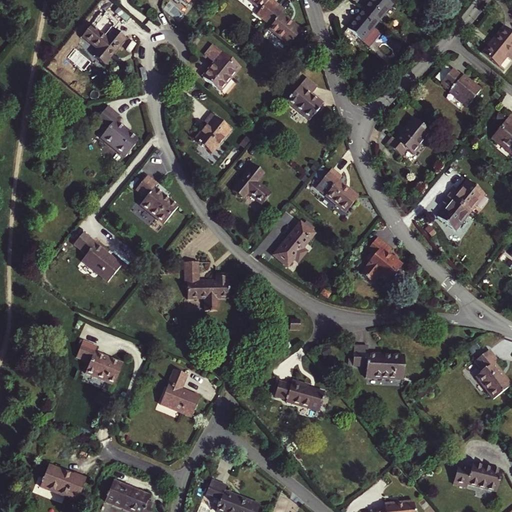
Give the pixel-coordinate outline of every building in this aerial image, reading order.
[(262,21),(276,4),(270,0),(245,0),(257,10),(254,14),(262,21)] [(371,0),(365,8),(379,20),(395,1),(393,0),(371,0)] [(287,45),(299,30),(280,13),(283,10),(276,4),(262,21),(269,26),(266,29),(287,45)] [(349,28),(363,39),(379,20),(365,8),(349,28)] [(91,56),(102,64),(124,37),(113,29),(105,38),(89,25),(80,36),(96,49),(91,56)] [(484,52),(501,66),(511,51),(511,31),(505,26),(484,52)] [(201,76),(217,90),(237,65),(211,43),(202,54),(212,62),(201,76)] [(451,91),(469,105),(482,89),(464,75),(454,68),(442,82),(452,90),(451,91)] [(307,120),(321,103),(309,94),(315,87),(303,78),(284,102),(307,120)] [(122,157),(136,140),(113,120),(116,116),(104,106),(92,121),(98,125),(99,124),(104,129),(97,137),(122,157)] [(193,139),(210,152),(229,129),(210,114),(203,122),(205,124),(193,139)] [(511,114),(493,136),(511,151),(511,114)] [(407,149),(413,154),(432,131),(414,117),(396,138),(394,136),(388,143),(403,154),(407,149)] [(267,198),(276,188),(262,177),(269,168),(258,160),(237,185),(248,194),(253,188),(267,198)] [(344,211),(356,196),(337,180),(340,176),(329,167),(316,184),(325,192),(322,194),(344,211)] [(142,204),(165,223),(179,205),(157,186),(159,184),(149,175),(139,188),(148,197),(142,204)] [(471,212),(485,195),(467,180),(458,192),(454,189),(449,195),(471,212)] [(455,231),(471,212),(449,195),(444,202),(447,205),(438,216),(455,231)] [(296,262),(305,251),(300,247),(311,233),(309,231),(312,227),(304,220),(301,224),(298,222),(272,255),(282,263),(288,256),(291,258),(296,262)] [(106,282),(120,267),(94,245),(95,244),(81,233),(71,245),(84,255),(79,260),(106,282)] [(386,281),(399,264),(386,253),(389,249),(375,237),(365,249),(372,255),(365,264),(386,281)] [(282,263),(285,265),(291,258),(288,256),(282,263)] [(181,261),(181,281),(183,281),(183,298),(200,298),(200,307),(206,310),(213,310),(213,298),(224,298),(224,280),(222,280),(222,276),(211,276),(211,279),(195,279),(195,261),(181,261)] [(294,327),(303,325),(300,315),(291,318),(294,327)] [(97,347),(83,341),(76,358),(90,363),(85,373),(114,385),(123,364),(95,353),(97,347)] [(367,375),(404,382),(408,359),(372,352),(373,345),(359,343),(356,362),(369,365),(367,375)] [(495,401),(511,388),(511,386),(496,366),(499,363),(491,352),(476,363),(484,373),(477,378),(495,401)] [(187,376),(174,370),(160,405),(191,417),(200,397),(182,390),(187,376)] [(291,385),(279,382),(275,396),(287,400),(287,402),(319,412),(325,393),(308,388),(308,385),(292,381),(291,385)] [(497,492),(502,471),(472,464),(471,471),(457,467),(453,484),(467,487),(467,485),(497,492)] [(77,502),(87,480),(74,474),(74,476),(49,466),(40,487),(77,502)] [(206,493),(221,499),(216,511),(217,511),(257,511),(260,506),(224,492),(227,486),(212,480),(206,493)] [(152,511),(155,505),(148,502),(149,497),(113,482),(105,501),(130,511),(152,511)] [(414,511),(414,501),(384,504),(384,510),(370,511),(414,511)]
